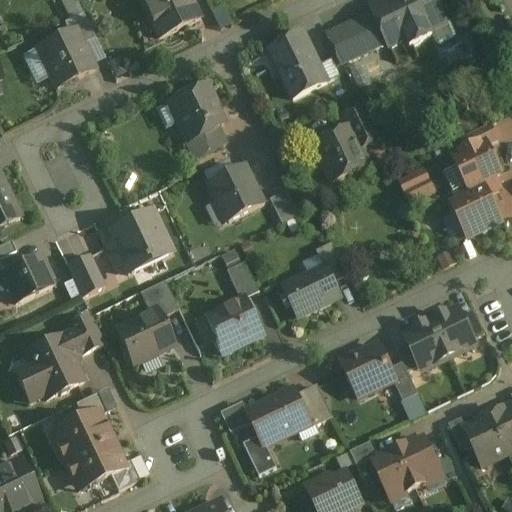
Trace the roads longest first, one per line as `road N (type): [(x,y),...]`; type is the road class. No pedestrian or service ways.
road 1 (residential): [(191,411),(475,274),(511,275)]
road 2 (residential): [(323,0),(62,123)]
road 3 (residential): [(62,123),(19,143),(59,227),(101,206)]
road 4 (residential): [(166,492),(218,469),(191,411)]
road 5 (residential): [(191,411),(139,434),(166,492)]
